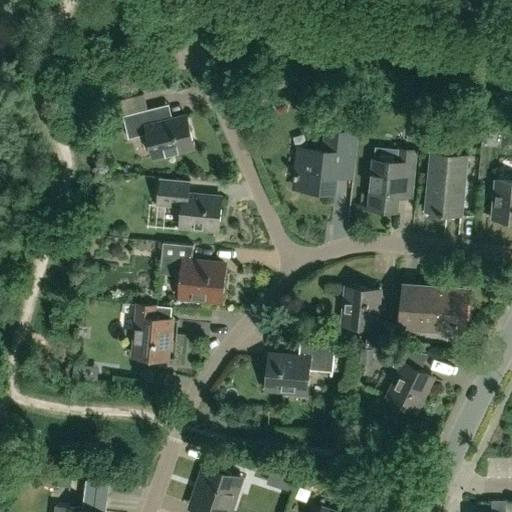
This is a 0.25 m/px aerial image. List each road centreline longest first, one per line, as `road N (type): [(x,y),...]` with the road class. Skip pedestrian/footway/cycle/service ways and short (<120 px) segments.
road 1 (residential): [(150,511),(201,382),(295,268)]
road 2 (residential): [(295,268),(196,43)]
road 3 (residential): [(295,268),(365,244),(511,255)]
road 4 (residential): [(439,480),(511,337)]
